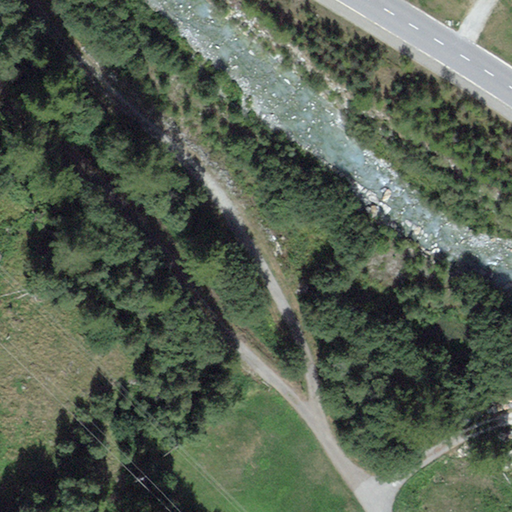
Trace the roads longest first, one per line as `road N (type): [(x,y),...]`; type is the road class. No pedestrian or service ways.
road 1 (track): [(310,417),(309,368),(288,316),(140,120),(31,43),(10,0)]
road 2 (track): [(310,417),(237,348),(128,190),(0,64)]
road 3 (tertiary): [(369,0),(511,90)]
